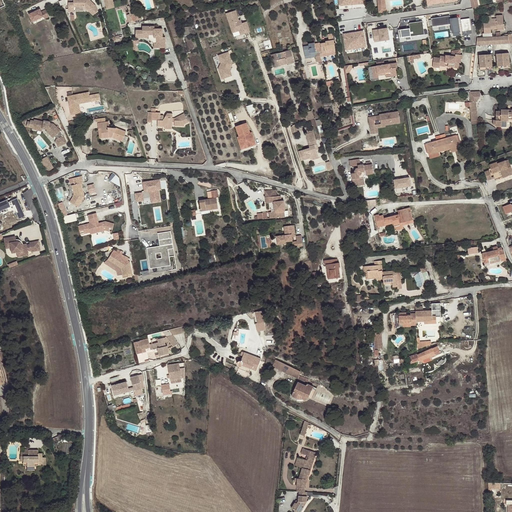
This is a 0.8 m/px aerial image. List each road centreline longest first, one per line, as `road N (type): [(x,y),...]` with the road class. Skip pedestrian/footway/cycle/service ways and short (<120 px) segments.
road 1 (secondary): [(85,379),(36,182)]
road 2 (residential): [(130,26),(164,25),(211,167)]
road 3 (unclassified): [(304,191),(253,37)]
